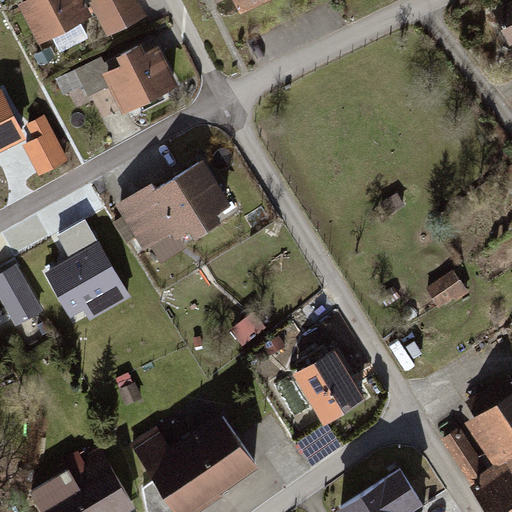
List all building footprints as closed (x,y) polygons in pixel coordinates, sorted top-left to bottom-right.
[(89,0),(27,0),(25,1),(48,43),(98,15),(89,0)] [(145,0),(97,0),(115,34),(153,14),(145,0)] [(243,0),(249,12),(273,0),(243,0)] [(511,2),(499,9),(511,35),(511,2)] [(130,64),(114,72),(133,111),(185,87),(165,44),(155,49),(151,42),(125,54),(130,64)] [(161,180),(122,205),(151,250),(180,232),(183,238),(199,228),(205,239),(229,223),(224,216),(239,206),(209,160),(165,188),(161,180)] [(88,301),(93,313),(134,293),(95,213),(61,229),(73,252),(51,263),(73,309),(88,301)] [(458,268),(430,285),(443,307),(471,290),(458,268)] [(25,308),(10,316),(19,335),(35,328),(25,308)] [(345,347),(300,371),(328,422),(373,397),(345,347)] [(497,511),(511,511),(511,395),(471,421),(503,465),(496,470),(466,426),(447,438),(497,511)] [(162,421),(136,440),(186,511),(198,511),(266,465),(229,412),(179,447),(162,421)] [(90,465),(42,492),(54,511),(127,511),(142,504),(107,443),(85,456),(90,465)] [(402,465),(336,507),(339,511),(415,511),(412,506),(424,499),(402,465)]
